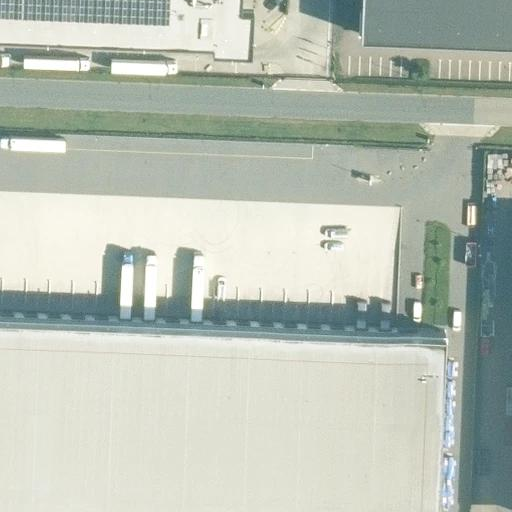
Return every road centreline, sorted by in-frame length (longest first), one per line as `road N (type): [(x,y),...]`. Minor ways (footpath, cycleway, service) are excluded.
road 1 (unknown): [(485,110),(461,182),(444,199),(208,206),(0,195)]
road 2 (unclassified): [(511,111),(0,89)]
